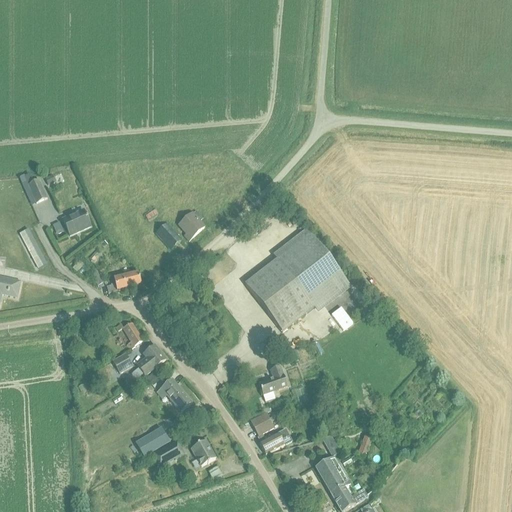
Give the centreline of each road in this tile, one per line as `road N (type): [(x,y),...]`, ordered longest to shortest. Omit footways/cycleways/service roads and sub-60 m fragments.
road 1 (unclassified): [(137,306),(272,186),(319,120)]
road 2 (unclassified): [(286,511),(235,431),(137,306)]
road 3 (unclassified): [(319,120),(511,134)]
road 4 (unclassified): [(0,327),(137,306)]
road 5 (unclassified): [(319,120),(329,0)]
